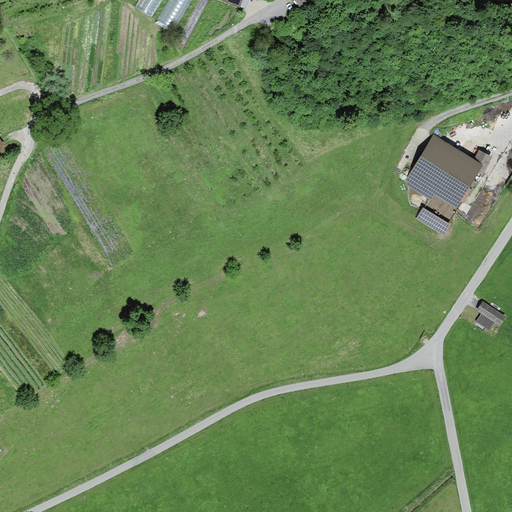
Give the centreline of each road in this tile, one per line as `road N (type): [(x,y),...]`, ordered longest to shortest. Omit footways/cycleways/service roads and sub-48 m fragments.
road 1 (residential): [(435,349),(393,369),(258,398),(29,511)]
road 2 (track): [(283,0),(145,78),(74,104),(43,96)]
road 3 (track): [(467,511),(435,349)]
road 4 (unclassified): [(511,228),(435,349)]
road 5 (track): [(403,168),(433,121),(511,91)]
road 6 (track): [(43,96),(0,220)]
